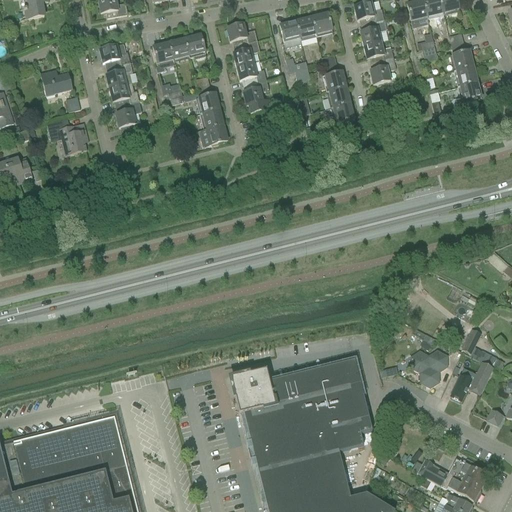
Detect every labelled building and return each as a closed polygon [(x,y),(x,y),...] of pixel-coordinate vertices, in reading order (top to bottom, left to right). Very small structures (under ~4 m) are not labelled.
[(22,0),(26,22),(43,19),(41,5),(47,4),(46,0),(22,0)] [(116,8),(114,0),(111,0),(97,3),(100,16),(105,15),(106,21),(127,18),(125,8),(125,7),(116,8)] [(136,0),(138,8),(145,7),(143,0),(136,0)] [(428,29),(434,27),(433,20),(442,18),(437,0),(432,0),(422,3),(427,22),(428,29)] [(437,0),(442,18),(458,14),(454,0),(437,0)] [(428,29),(427,22),(422,3),(406,7),(412,30),(415,29),(416,30),(420,29),(420,28),(427,26),(428,29)] [(372,15),(370,5),(353,9),(356,23),(362,22),(363,28),(383,23),(380,13),(372,15)] [(315,39),(332,35),(327,16),(311,20),(315,39)] [(300,43),(315,39),(311,20),(295,24),(300,43)] [(363,49),(379,45),(377,35),(386,33),(383,23),(363,28),(365,34),(359,35),(363,49)] [(289,46),(300,43),(295,24),(279,28),(285,51),(290,49),(289,46)] [(245,36),(243,27),(226,31),(229,45),(234,44),(236,49),(256,44),(253,34),(245,36)] [(200,37),(184,42),(188,61),(194,60),(194,62),(205,59),(200,37)] [(449,46),(462,43),(461,37),(448,40),(449,46)] [(173,65),(188,61),(184,42),(168,46),(173,65)] [(451,52),(463,49),(462,43),(449,46),(451,52)] [(160,48),(152,50),(157,69),(157,70),(155,70),(156,76),(163,74),(162,71),(174,68),(173,65),(168,46),(167,46),(166,44),(159,45),(160,48)] [(235,70),(252,66),(250,57),(258,55),(256,44),(236,49),(237,55),(232,57),(235,70)] [(421,53),(434,50),(432,44),(419,47),(421,53)] [(382,54),(379,45),(363,49),(366,62),(371,61),(373,67),(393,62),(390,52),(382,54)] [(122,47),(99,52),(102,66),(107,65),(109,71),(129,66),(126,56),(125,56),(122,47)] [(465,54),(463,49),(451,52),(452,57),(449,58),(453,74),(472,69),(468,53),(465,54)] [(422,59),(435,56),(434,50),(421,53),(422,59)] [(424,65),(437,62),(435,56),(422,59),(424,65)] [(322,67),(335,64),(333,58),(321,61),(322,67)] [(372,88),(389,84),(387,74),(395,72),(393,62),(373,67),(374,72),(369,74),(372,88)] [(324,73),(336,70),(335,64),(322,67),(324,73)] [(294,74),(306,71),(305,65),(292,68),(294,74)] [(110,77),(105,78),(108,92),(125,87),(131,86),(128,77),(131,76),(129,66),(109,71),(110,77)] [(255,75),(252,66),(235,70),(239,84),(244,82),(245,88),(266,83),(263,73),(255,75)] [(457,90),(476,85),(472,69),(453,74),(457,90)] [(325,79),(338,75),(336,70),(324,73),(325,79)] [(295,80),(308,77),(306,71),(294,74),(295,80)] [(56,80),(55,74),(40,77),(45,99),(71,93),(67,78),(56,80)] [(326,95),(345,91),(341,75),(338,75),(325,79),(322,80),(326,95)] [(297,86),(310,83),(308,77),(295,80),(297,86)] [(196,89),(208,86),(206,79),(194,82),(196,89)] [(262,104),(260,95),(268,93),(266,83),(245,88),(247,94),(242,95),(245,109),(248,108),(250,116),(269,111),(267,103),(262,104)] [(453,112),(465,109),(464,105),(480,101),(476,85),(457,90),(459,100),(453,102),(451,104),(453,111),(453,112)] [(125,87),(108,92),(111,105),(117,104),(118,110),(138,105),(136,95),(133,95),(131,86),(125,87)] [(167,96),(180,93),(178,86),(165,90),(167,96)] [(197,95),(209,91),(208,86),(196,89),(197,95)] [(197,95),(189,97),(190,103),(195,102),(195,101),(211,97),(209,91),(197,95)] [(330,111),(349,106),(345,91),(326,95),(330,111)] [(169,102),(181,99),(180,93),(167,96),(169,102)] [(0,95),(0,128),(0,130),(5,129),(13,126),(2,95),(0,95)] [(199,117),(218,112),(214,96),(211,97),(195,101),(195,102),(199,117)] [(170,108),(183,105),(181,99),(169,102),(170,108)] [(68,115),(80,112),(76,100),(65,103),(68,115)] [(433,117),(440,115),(438,106),(438,104),(430,106),(433,117)] [(129,128),(135,126),(132,117),(141,115),(138,105),(118,110),(120,115),(114,117),(118,131),(120,130),(129,128)] [(331,116),(327,117),(330,128),(334,127),(353,122),(349,106),(330,111),(331,116)] [(300,112),(301,118),(309,116),(308,110),(300,112)] [(203,133),(222,128),(218,112),(199,117),(203,132),(203,133)] [(68,130),(66,120),(46,127),(50,145),(60,142),(64,159),(86,154),(84,146),(88,145),(83,126),(68,130)] [(129,128),(120,130),(120,131),(121,136),(121,137),(129,135),(131,135),(130,131),(129,128)] [(226,143),(222,128),(203,133),(203,132),(198,134),(200,134),(201,141),(199,142),(202,150),(210,148),(210,150),(218,148),(217,146),(227,144),(227,143),(226,143)] [(21,144),(29,142),(25,132),(18,135),(21,144)] [(18,164),(17,161),(0,166),(0,179),(1,183),(14,179),(17,187),(32,182),(25,161),(18,164)] [(35,183),(42,181),(38,170),(32,172),(35,183)] [(414,331),(411,336),(422,342),(419,348),(427,353),(431,346),(434,342),(425,337),(425,338),(414,331)] [(471,332),(460,352),(470,357),(474,350),(480,337),(471,332)] [(446,369),(445,359),(436,354),(428,359),(419,355),(410,360),(411,371),(419,375),(420,385),(429,390),(438,385),(437,375),(446,369)] [(497,361),(493,370),(499,373),(504,364),(497,361)] [(250,443),(366,414),(353,363),(268,384),(265,373),(229,382),(238,418),(243,416),(250,443)] [(472,384),(468,392),(479,397),(492,370),(481,365),(475,377),(472,384)] [(380,380),(397,376),(395,371),(379,375),(380,380)] [(463,371),(449,399),(460,404),(466,392),(468,392),(472,384),(465,380),(468,374),(463,371)] [(497,428),(502,419),(502,418),(491,413),(487,423),(497,428)] [(257,475),(338,455),(362,449),(359,437),(371,434),(366,414),(250,443),(257,475)] [(0,511),(136,511),(113,420),(0,447),(0,511)] [(338,455),(257,475),(266,511),(390,511),(365,496),(349,500),(348,495),(338,455)] [(384,468),(388,462),(380,457),(376,463),(384,468)] [(433,468),(423,462),(422,465),(416,476),(423,481),(430,484),(445,493),(446,491),(474,506),(474,505),(476,504),(480,497),(480,494),(480,493),(479,493),(487,478),(473,471),(475,466),(466,461),(464,466),(461,465),(460,465),(455,462),(446,477),(432,470),(433,468)] [(379,486),(382,481),(376,478),(374,483),(379,486)] [(423,481),(420,488),(426,491),(430,484),(423,481)] [(412,503),(416,496),(409,491),(404,499),(412,503)] [(445,508),(451,511),(468,511),(470,509),(461,504),(447,496),(445,501),(447,503),(445,508)]
